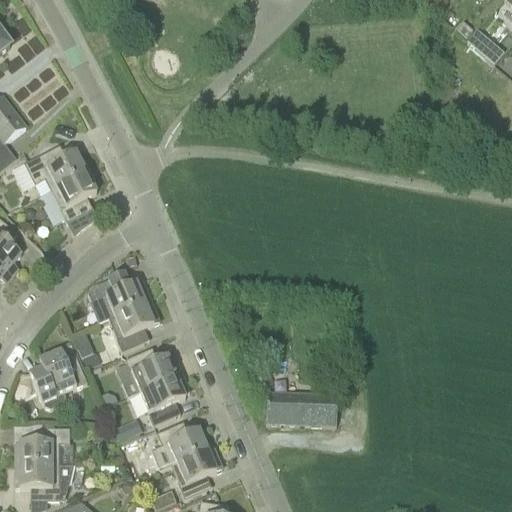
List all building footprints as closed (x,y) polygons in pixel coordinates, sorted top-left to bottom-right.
[(511,0),(504,0),(501,4),(511,12),(511,13),(511,0)] [(462,28),(455,35),(465,43),(471,36),(462,28)] [(0,58),(8,52),(0,40),(0,58)] [(3,150),(24,133),(0,102),(0,177),(15,166),(3,150)] [(74,158),(60,166),(54,154),(22,170),(33,191),(43,186),(48,197),(88,177),(81,163),(78,165),(74,158)] [(91,191),(94,190),(88,177),(48,197),(73,245),(80,238),(92,228),(81,206),(95,199),(91,191)] [(7,250),(16,240),(0,226),(0,274),(10,283),(15,277),(12,275),(11,271),(20,260),(7,250)] [(6,288),(10,283),(0,274),(0,285),(3,285),(6,288)] [(102,315),(107,325),(149,307),(140,287),(120,295),(115,284),(123,281),(122,280),(92,293),(86,300),(92,315),(102,315)] [(158,328),(149,307),(107,325),(115,345),(114,346),(120,359),(143,349),(138,337),(158,328)] [(40,374),(28,379),(31,387),(41,410),(43,413),(48,415),(62,410),(64,404),(63,400),(75,394),(85,390),(71,355),(63,358),(61,352),(43,360),(45,364),(37,367),(40,374)] [(146,357),(123,366),(129,379),(130,379),(138,399),(180,381),(172,360),(151,369),(146,357)] [(92,360),(80,365),(85,376),(100,370),(95,359),(92,360)] [(262,367),(256,370),(254,365),(243,369),(254,399),(271,393),(262,367)] [(180,381),(138,399),(146,419),(151,433),(179,421),(174,409),(184,404),(182,401),(188,398),(180,381)] [(336,405),(336,402),(266,399),(265,430),(335,432),(335,431),(347,431),(348,406),(336,405)] [(160,453),(149,457),(158,477),(169,472),(209,455),(204,442),(200,443),(197,436),(182,442),(177,430),(159,438),(154,440),(160,453)] [(57,450),(68,450),(68,436),(33,436),(33,449),(13,449),(13,472),(57,472),(57,450)] [(209,455),(169,472),(177,493),(182,506),(206,496),(200,484),(221,476),(211,455),(210,455),(209,455)] [(68,491),(72,472),(57,472),(13,472),(13,487),(17,487),(17,495),(33,495),(33,507),(30,507),(29,511),(43,511),(44,508),(58,508),(58,501),(64,501),(66,491),(68,491)] [(121,490),(121,495),(124,498),(129,498),(133,495),(133,490),(129,487),(125,487),(121,490)]
